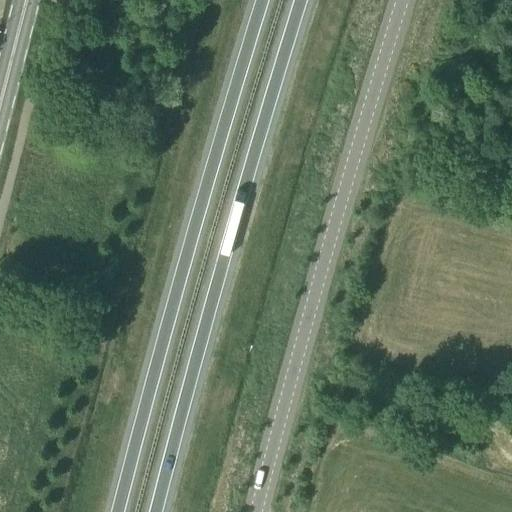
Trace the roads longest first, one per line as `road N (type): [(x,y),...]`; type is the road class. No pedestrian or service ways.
road 1 (secondary): [(403,0),(256,511)]
road 2 (trunk): [(157,511),(302,0)]
road 3 (trunk): [(260,0),(120,511)]
